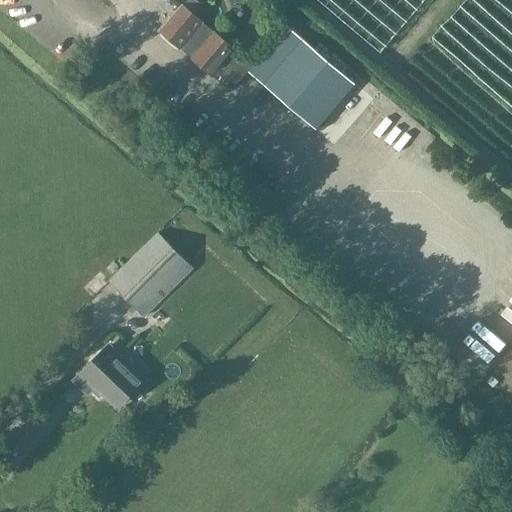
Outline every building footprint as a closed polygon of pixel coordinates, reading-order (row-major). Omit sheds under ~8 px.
[(183,6),(161,32),(189,56),(190,55),(200,43),(192,36),(203,23),(183,6)] [(200,43),(190,55),(213,76),(233,92),(249,73),(255,66),(235,50),(223,40),(203,23),(192,36),(200,43)] [(255,66),(249,73),(316,130),(355,84),(289,28),(255,66)] [(379,88),(357,115),(378,132),(400,106),(379,88)] [(159,233),(110,282),(145,317),(194,268),(159,233)] [(157,321),(140,326),(145,346),(162,342),(157,321)] [(118,407),(141,384),(119,362),(123,358),(110,346),(76,381),(89,393),(96,386),(118,407)] [(476,348),(470,357),(485,365),(491,357),(476,348)]
